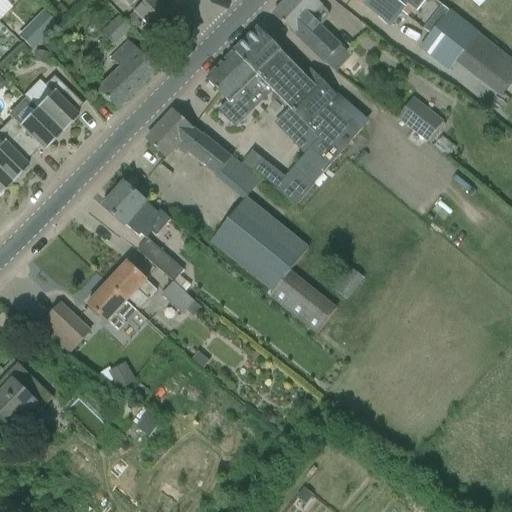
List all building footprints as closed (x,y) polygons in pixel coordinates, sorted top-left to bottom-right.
[(0,0),(0,2),(7,10),(17,1),(15,0),(0,0)] [(140,0),(117,0),(127,9),(127,8),(130,11),(140,0)] [(151,0),(145,0),(144,1),(143,0),(140,0),(130,11),(132,13),(123,22),(134,32),(140,26),(135,22),(138,19),(152,33),(168,17),(151,0)] [(341,48),(342,47),(322,27),(327,22),(328,21),(329,19),(329,17),(328,14),(327,13),(323,8),(314,0),(288,0),(273,16),(324,65),(326,64),(336,74),(351,58),(341,48)] [(406,7),(396,0),(354,0),(362,6),(363,4),(391,26),(406,7)] [(396,0),(406,7),(416,15),(427,0),(396,0)] [(69,15),(59,6),(51,14),(61,23),(69,15)] [(448,73),(455,65),(478,36),(479,34),(450,11),(419,50),(448,73)] [(42,14),(18,38),(31,51),(55,27),(42,14)] [(113,46),(129,30),(116,17),(100,33),(113,46)] [(314,187),(313,187),(364,129),(332,102),(337,97),(311,71),(305,78),(281,54),(282,53),(259,30),(206,81),(229,105),(226,108),(238,120),(269,90),(315,136),(314,138),(318,142),(285,179),(253,154),(243,166),(275,191),(296,208),(314,187)] [(114,112),(155,72),(128,43),(109,61),(117,69),(95,92),(114,112)] [(45,66),(47,55),(36,53),(34,63),(45,66)] [(73,115),(81,106),(52,78),(43,87),(51,95),(35,111),(60,136),(77,119),(73,115)] [(430,143),(446,122),(414,98),(399,119),(430,143)] [(2,128),(31,157),(39,149),(43,153),(60,136),(35,111),(18,128),(11,120),(2,128)] [(231,161),(174,113),(146,142),(166,160),(176,149),(186,157),(189,155),(217,178),(231,161)] [(0,143),(1,145),(0,145),(0,176),(10,186),(27,169),(23,165),(31,157),(2,128),(0,130),(0,143)] [(0,196),(10,186),(0,176),(0,196)] [(159,216),(144,203),(145,202),(124,185),(103,209),(125,228),(126,227),(140,239),(159,216)] [(211,243),(274,293),(290,273),(309,249),(247,200),(246,199),(244,202),(211,243)] [(163,274),(174,283),(188,297),(196,287),(181,274),(184,271),(173,262),(163,274)] [(128,264),(110,284),(129,302),(130,302),(140,311),(149,300),(149,301),(158,291),(128,264)] [(347,300),(364,278),(348,266),(331,288),(347,300)] [(195,303),(188,297),(174,283),(161,296),(182,315),(186,312),(195,303)] [(137,314),(128,304),(129,302),(110,284),(88,307),(108,326),(118,335),(128,324),(137,314)] [(71,355),(90,334),(61,307),(47,321),(48,322),(42,328),(71,355)] [(136,382),(126,364),(109,373),(120,392),(136,382)] [(55,400),(18,366),(7,378),(12,383),(0,395),(0,416),(14,431),(38,407),(43,412),(55,400)] [(137,404),(147,391),(137,383),(127,397),(137,404)] [(147,411),(135,429),(149,439),(162,421),(147,411)] [(313,497),(303,490),(297,499),(306,506),(313,497)]
